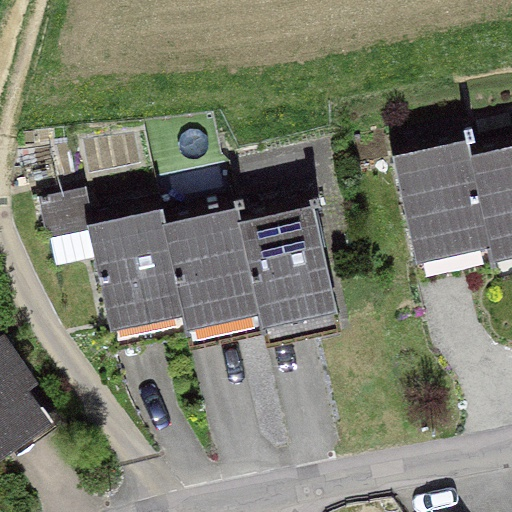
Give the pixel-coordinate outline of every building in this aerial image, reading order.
[(465,128),(463,129),(490,250),(511,245),(511,133),(474,142),(471,126),(465,128)] [(488,250),(490,250),(463,129),(390,145),(414,251),(485,236),(488,250)] [(108,319),(182,303),(161,211),(158,197),(88,212),(83,189),(38,199),(50,240),(89,231),(108,319)] [(310,193),(237,209),(235,210),(256,302),(259,317),(333,300),(310,193)] [(256,302),(235,210),(237,209),(234,195),(161,211),(182,303),(185,318),(256,302)] [(0,449),(38,422),(14,388),(24,381),(0,347),(0,449)]
